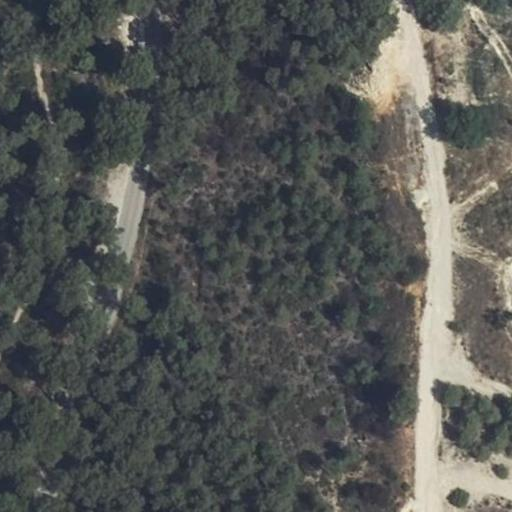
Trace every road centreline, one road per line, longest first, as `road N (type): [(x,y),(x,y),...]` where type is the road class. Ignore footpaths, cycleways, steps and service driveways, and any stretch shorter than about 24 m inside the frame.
road 1 (unclassified): [(143,0),(146,132),(97,372),(36,511)]
road 2 (track): [(434,511),(430,115),(410,0)]
